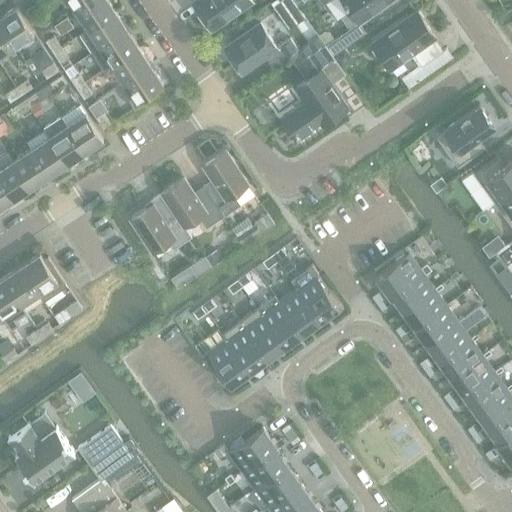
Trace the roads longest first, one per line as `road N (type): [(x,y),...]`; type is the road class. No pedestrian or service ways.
road 1 (residential): [(373,511),(294,400),(292,382),(301,366),(366,331),(383,341),(501,507)]
road 2 (residential): [(494,55),(291,182),(281,183),(223,104)]
road 3 (residential): [(0,243),(223,104)]
road 4 (residential): [(223,104),(150,0)]
